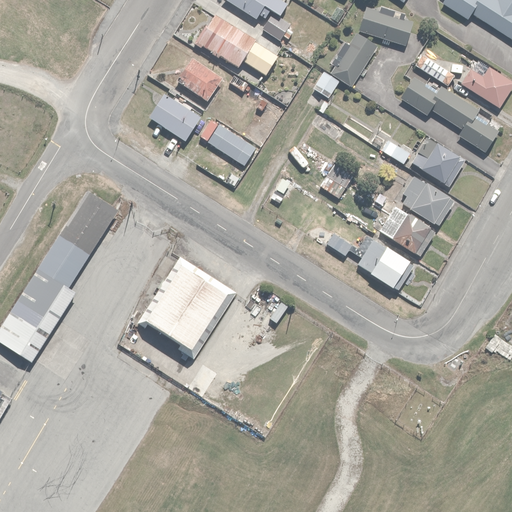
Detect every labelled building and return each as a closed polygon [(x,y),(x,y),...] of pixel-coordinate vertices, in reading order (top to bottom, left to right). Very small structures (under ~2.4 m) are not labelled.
[(225,0),(255,18),(263,6),(280,16),(289,0),(225,0)] [(511,0),(496,0),(496,1),(495,0),(442,0),(441,2),(468,19),(471,14),(511,39),(511,0)] [(405,44),(411,20),(363,8),(357,31),(405,44)] [(270,13),(260,28),(280,41),(283,37),(288,40),(293,31),(288,28),(290,25),(270,13)] [(254,42),(255,39),(214,15),(197,44),(236,66),(239,60),(265,75),(277,55),(254,42)] [(355,33),(329,71),(350,85),(376,46),(355,33)] [(445,68),(419,53),(413,64),(449,86),(460,67),(449,61),(445,68)] [(220,78),(191,57),(176,79),(205,100),(220,78)] [(469,68),(459,83),(497,107),(511,83),(511,81),(487,65),(481,75),(469,68)] [(339,80),(322,70),(311,89),(327,99),(339,80)] [(242,90),(247,82),(234,73),(228,82),(242,90)] [(398,96),(424,113),(427,108),(460,128),(456,133),(484,151),(498,131),(474,116),(478,109),(440,84),(433,94),(408,78),(398,96)] [(183,140),(199,116),(162,92),(147,116),(183,140)] [(243,165),(254,147),(218,125),(206,142),(243,165)] [(464,160),(424,137),(408,164),(441,183),(443,180),(450,183),(464,160)] [(410,154),(387,138),(379,150),(391,158),(386,165),(396,172),(401,164),(403,165),(410,154)] [(332,163),(330,165),(318,186),(337,197),(344,187),(350,190),(354,184),(350,181),(353,176),(332,163)] [(454,200),(411,176),(401,194),(405,197),(400,205),(439,227),(454,200)] [(86,190),(0,322),(0,342),(29,362),(58,319),(75,292),(67,287),(117,210),(86,190)] [(435,231),(394,206),(378,232),(420,257),(435,231)] [(414,263),(363,236),(353,256),(358,258),(355,263),(369,271),(367,274),(399,291),(414,263)] [(239,291),(180,253),(137,322),(193,360),(239,291)]
